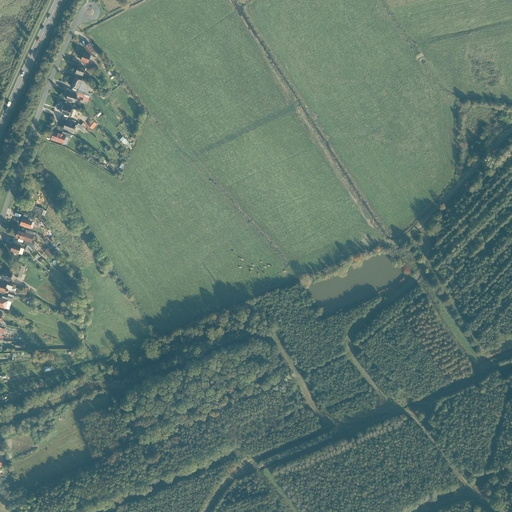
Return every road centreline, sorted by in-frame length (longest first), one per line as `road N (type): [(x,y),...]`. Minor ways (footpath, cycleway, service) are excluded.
road 1 (residential): [(0,223),(78,22)]
road 2 (track): [(511,129),(410,235),(381,241)]
road 3 (primary): [(0,129),(59,0)]
